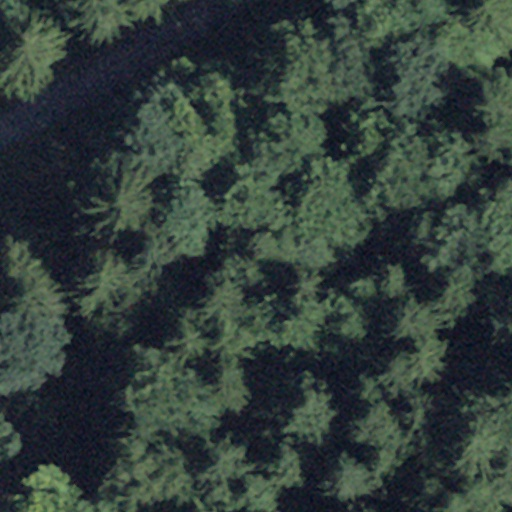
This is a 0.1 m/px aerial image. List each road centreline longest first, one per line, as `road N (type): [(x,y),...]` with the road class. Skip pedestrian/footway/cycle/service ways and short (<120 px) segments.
road 1 (track): [(226,0),(0,143)]
road 2 (track): [(0,414),(73,511)]
